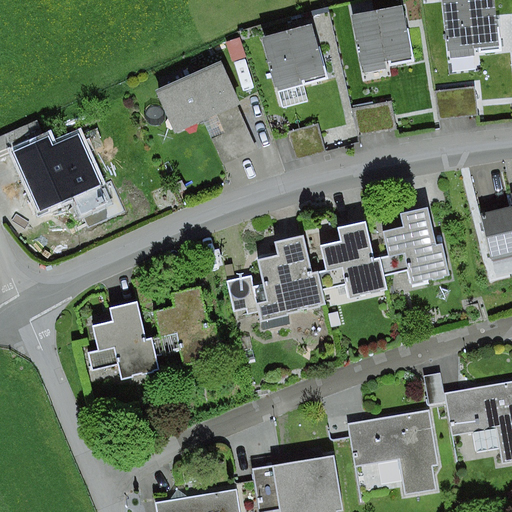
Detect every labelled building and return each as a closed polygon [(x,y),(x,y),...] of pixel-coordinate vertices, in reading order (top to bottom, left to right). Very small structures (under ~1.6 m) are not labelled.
[(505,0),(470,0),(443,3),(449,58),(510,52),(505,0)] [(415,6),(353,17),(364,77),(426,66),(415,6)] [(323,26),(263,41),(277,97),(337,82),(323,26)] [(227,56),(162,84),(183,130),(216,115),(243,103),(247,102),(227,56)] [(479,87),(439,92),(443,124),(483,119),(479,87)] [(398,100),(351,108),(357,142),(404,134),(398,100)] [(220,169),(264,149),(243,103),(216,115),(223,131),(206,138),(220,169)] [(40,117),(0,136),(0,159),(51,137),(40,117)] [(321,124),(289,133),(296,161),(328,152),(321,124)] [(51,137),(10,155),(38,213),(72,198),(76,206),(100,194),(69,128),(51,137)] [(429,207),(400,214),(403,227),(381,232),(391,276),(409,272),(412,285),(445,278),(429,207)] [(511,209),(476,217),(487,263),(511,257),(511,209)] [(366,222),(336,228),(340,243),(318,248),(332,307),(382,296),(366,222)] [(302,236),(275,243),(278,258),(259,263),(262,276),(226,285),(233,315),(256,309),(260,327),(321,312),(302,236)] [(200,289),(171,295),(174,310),(155,314),(160,339),(175,336),(182,369),(216,362),(200,289)] [(142,302),(105,311),(108,325),(94,328),(99,351),(85,354),(90,374),(115,368),(119,385),(159,376),(142,302)] [(434,400),(447,398),(443,368),(429,370),(434,400)] [(511,385),(451,394),(456,432),(499,426),(504,465),(511,464),(511,385)] [(431,411),(351,423),(358,468),(404,461),(410,498),(443,494),(431,411)] [(459,449),(477,448),(476,432),(458,433),(459,449)] [(343,511),(336,455),(253,465),(259,511),(310,504),(311,511),(343,511)] [(243,511),(241,492),(162,503),(163,511),(243,511)]
